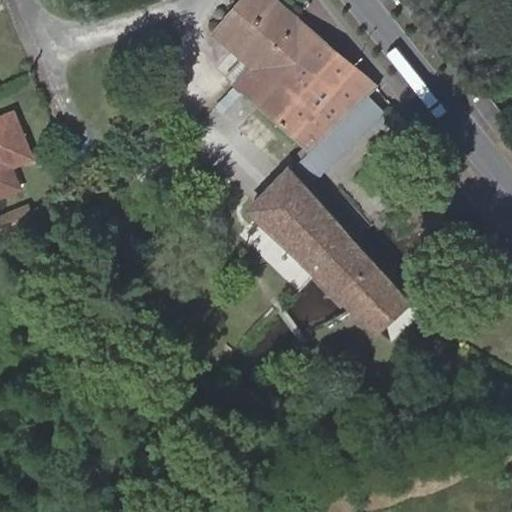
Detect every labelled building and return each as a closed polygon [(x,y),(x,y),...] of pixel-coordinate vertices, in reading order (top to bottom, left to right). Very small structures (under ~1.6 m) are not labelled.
[(367,97),(376,87),(375,85),(273,0),(241,0),(215,32),(242,59),(250,61),(254,64),(260,68),(255,74),(250,69),(235,86),(305,148),(293,163),(311,180),(325,167),(324,166),(327,165),(368,125),(353,110),(367,97)] [(255,74),(260,68),(254,64),(250,69),(255,74)] [(382,112),(367,97),(353,110),(368,125),(382,112)] [(0,156),(4,155),(24,147),(11,116),(0,119),(0,198),(19,191),(10,168),(4,170),(0,161),(0,156)] [(29,160),(24,147),(4,155),(0,156),(0,161),(4,170),(10,168),(11,167),(29,160)] [(386,276),(353,239),(288,169),(250,210),(316,273),(335,292),(354,310),(376,331),(410,303),(386,276)] [(0,240),(33,227),(25,207),(0,217),(0,240)]
